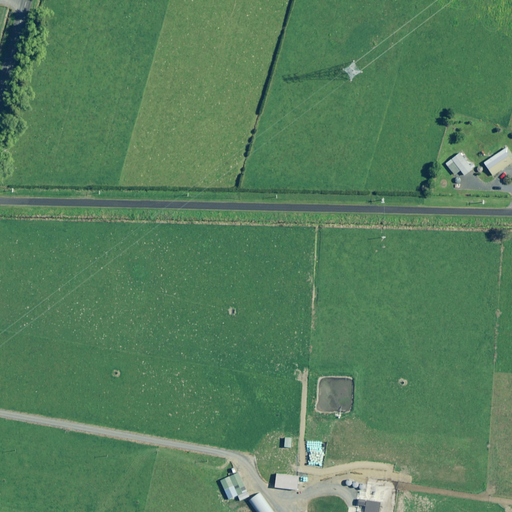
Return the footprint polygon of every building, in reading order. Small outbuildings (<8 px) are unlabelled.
[(511,163),(511,153),(508,148),(484,163),(493,176),(511,163)] [(473,169),(460,153),(446,164),(455,175),(461,171),(465,176),(473,169)] [(284,438),(275,437),(274,448),(284,448),(284,438)] [(304,473),(281,471),(281,480),(279,480),(278,487),(291,488),(291,482),(303,483),(304,473)] [(250,497),(239,473),(221,482),(225,491),(234,486),(241,501),(250,497)] [(273,511),(261,494),(251,501),(258,511),(273,511)]
